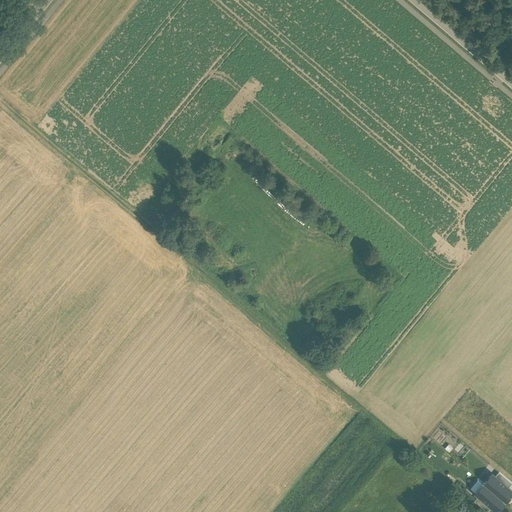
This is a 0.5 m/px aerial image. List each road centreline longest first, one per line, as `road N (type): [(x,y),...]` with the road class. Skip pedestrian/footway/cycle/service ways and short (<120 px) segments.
road 1 (track): [(0,101),(484,511)]
road 2 (unclassified): [(415,0),(511,83)]
